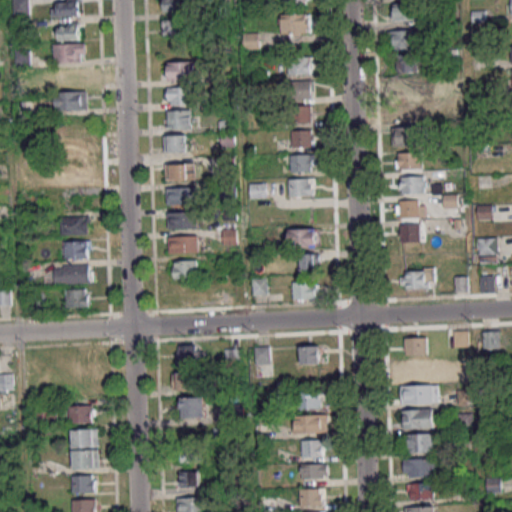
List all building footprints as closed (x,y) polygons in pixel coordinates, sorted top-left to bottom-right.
[(29,0),(13,0),(14,15),(30,15),(29,0)] [(80,17),(81,0),(67,0),(52,0),(52,16),(80,17)] [(185,0),(164,0),(165,11),(186,11),(185,0)] [(393,3),(393,19),(418,19),(418,3),(393,3)] [(310,35),(310,15),(281,15),(281,35),(310,35)] [(165,36),(185,36),(185,19),(165,19),(165,36)] [(59,40),(81,39),(80,22),(58,23),(59,40)] [(390,48),(418,48),(418,30),(390,30),(390,48)] [(86,61),(86,43),(55,43),(55,61),(86,61)] [(392,55),(392,72),(422,72),(422,55),(392,55)] [(288,74),(313,74),(313,57),(288,57),(288,74)] [(168,79),(197,79),(197,61),(168,61),(168,79)] [(57,67),(57,85),(86,84),(86,67),(57,67)] [(428,93),(428,76),(401,76),(401,93),(428,93)] [(286,98),(313,98),(313,82),(286,82),(286,98)] [(190,87),(168,87),(168,104),(190,104),(190,87)] [(89,109),(88,91),(56,91),(57,109),(89,109)] [(415,101),(393,101),(393,120),(415,120),(415,101)] [(312,123),(312,107),(290,107),(290,123),(312,123)] [(192,129),(192,110),(168,110),(168,129),(192,129)] [(419,127),(393,127),(393,145),(419,145),(419,127)] [(292,131),(292,148),(315,148),(315,131),(292,131)] [(189,135),(165,135),(165,152),(189,152),(189,135)] [(91,139),(70,139),(70,158),(91,158),(91,139)] [(397,152),(397,168),(423,168),(423,152),(397,152)] [(314,155),(291,155),(291,170),(314,170),(314,155)] [(196,163),(167,163),(167,179),(196,179),(196,163)] [(91,185),(91,166),(65,166),(65,185),(91,185)] [(399,192),(426,192),(426,175),(399,175),(399,192)] [(315,195),(315,178),(289,178),(289,195),(315,195)] [(252,197),(268,197),(268,183),(252,183),(252,197)] [(196,204),(196,187),(168,187),(168,204),(196,204)] [(461,194),(444,194),(444,208),(461,208),(461,194)] [(426,199),(398,199),(398,217),(426,217),(426,199)] [(494,218),(494,205),(478,205),(478,218),(494,218)] [(168,228),(198,228),(198,212),(168,212),(168,228)] [(61,216),(61,234),(87,234),(87,216),(61,216)] [(401,223),(401,242),(420,242),(420,223),(401,223)] [(319,228),(289,228),(289,246),(319,246),(319,228)] [(170,236),(170,252),(200,252),(200,236),(170,236)] [(480,237),(480,259),(499,259),(499,237),(480,237)] [(65,241),(65,258),(90,258),(90,241),(65,241)] [(321,271),(321,253),(301,253),(301,271),(321,271)] [(198,277),(198,260),(174,260),(174,277),(198,277)] [(55,283),(93,283),(93,264),(55,264),(55,283)] [(401,287),(437,287),(437,269),(401,269),(401,287)] [(495,275),(481,276),(482,292),(496,290),(495,275)] [(468,290),(468,276),(456,276),(456,291),(468,290)] [(253,293),(269,293),(269,278),(253,278),(253,293)] [(294,299),(316,299),(316,282),(294,282),(294,299)] [(66,306),(90,306),(90,288),(66,288),(66,306)] [(0,304),(11,305),(11,289),(0,289),(0,304)] [(469,331),(455,331),(455,345),(469,345),(469,331)] [(500,331),(483,331),(483,347),(500,347),(500,331)] [(406,354),(428,354),(428,337),(406,337),(406,354)] [(177,345),(177,366),(200,366),(200,345),(177,345)] [(302,345),(302,364),(323,364),(323,345),(302,345)] [(256,346),(256,363),(272,363),(272,346),(256,346)] [(431,379),(431,361),(404,361),(404,379),(431,379)] [(173,389),(198,389),(198,372),(173,372),(173,389)] [(0,388),(14,388),(14,374),(0,374),(0,388)] [(439,403),(439,385),(401,385),(401,403),(439,403)] [(299,390),(299,408),(322,408),(322,390),(299,390)] [(200,396),(181,396),(181,417),(200,417),(200,396)] [(70,422),(95,422),(95,405),(70,405),(70,422)] [(436,409),(403,409),(403,428),(436,428),(436,409)] [(294,432),(330,432),(330,414),(294,414),(294,432)] [(99,429),(74,429),(74,446),(99,446),(99,429)] [(436,433),(406,433),(406,452),(436,452),(436,433)] [(325,439),(302,439),(302,456),(325,456),(325,439)] [(203,444),(179,444),(179,462),(203,462),(203,444)] [(74,450),(74,467),(100,467),(100,450),(74,450)] [(437,458),(404,458),(404,476),(437,476),(437,458)] [(330,478),(330,463),(302,463),(302,478),(330,478)] [(181,486),(201,486),(201,471),(181,471),(181,486)] [(97,475),(73,475),(73,492),(97,492),(97,475)] [(435,483),(407,483),(407,500),(435,500),(435,483)] [(326,488),(300,488),(300,506),(326,506),(326,488)] [(178,497),(177,511),(207,511),(207,497),(178,497)] [(78,511),(97,511),(97,499),(79,499),(78,511)]
